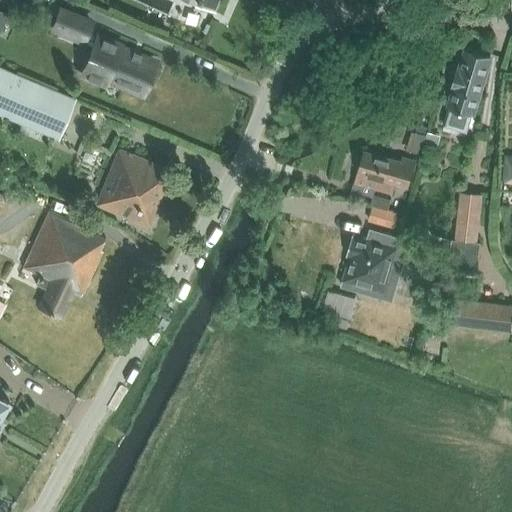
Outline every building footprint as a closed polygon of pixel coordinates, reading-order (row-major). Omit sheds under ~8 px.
[(193,0),(193,2),(215,12),(219,0),(193,0)] [(102,81),(105,79),(142,94),(154,64),(151,63),(152,59),(116,45),(118,41),(100,33),(83,73),(102,81)] [(472,111),(473,111),(490,58),(469,52),(464,54),(448,104),(449,104),(443,125),(466,131),(472,111)] [(0,115),(58,140),(75,99),(0,67),(0,115)] [(406,149),(419,153),(425,134),(411,130),(406,149)] [(430,148),(434,134),(428,132),(424,146),(430,148)] [(118,149),(95,206),(149,227),(166,185),(160,183),(166,169),(118,149)] [(352,191),(372,196),(372,194),(374,189),(392,194),(395,184),(408,188),(415,165),(416,159),(402,155),(401,161),(364,151),(352,191)] [(503,184),(511,184),(511,156),(505,156),(503,184)] [(459,193),(455,241),(451,240),(449,271),(476,273),(478,243),(477,243),(481,195),(459,193)] [(370,204),(372,204),(386,208),(389,198),(372,194),(372,196),(370,204)] [(372,204),(367,220),(394,227),(398,212),(386,208),(372,204)] [(45,289),(37,305),(59,316),(72,290),(81,295),(102,250),(99,249),(105,237),(48,210),(21,267),(39,276),(35,284),(45,289)] [(342,280),(393,295),(401,270),(431,279),(438,256),(408,247),(410,240),(385,233),(382,242),(352,234),(346,255),(349,256),(342,280)] [(329,291),(324,310),(343,316),(348,297),(329,291)] [(467,326),(511,331),(511,304),(447,297),(444,323),(467,326)] [(0,397),(0,414),(6,403),(7,404),(8,402),(6,400),(6,401),(0,397)]
